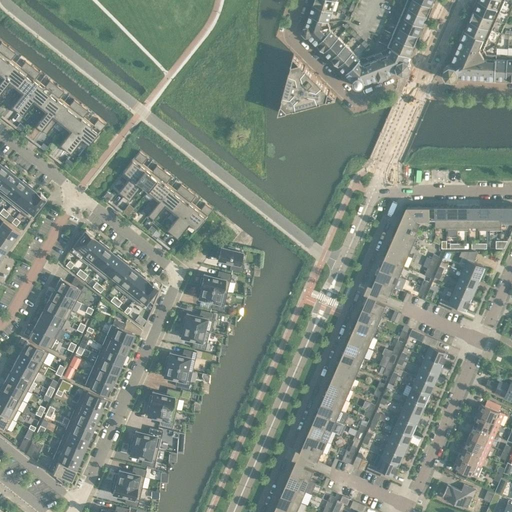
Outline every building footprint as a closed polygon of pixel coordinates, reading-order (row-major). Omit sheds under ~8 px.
[(335,0),(339,1),(336,0),(313,0),(313,4),(332,10),(335,0)] [(387,49),(369,56),(377,77),(378,80),(388,76),(387,73),(397,70),(397,71),(403,74),(409,71),(411,66),(409,60),(407,59),(409,55),(433,0),(396,0),(378,41),(387,45),(388,46),(387,49)] [(495,78),(496,54),(497,43),(496,43),(501,32),(509,14),(509,13),(510,11),(511,10),(511,6),(511,0),(477,0),(474,10),(469,20),(465,29),(461,39),(450,64),(449,64),(444,67),(442,73),(445,78),(451,80),(457,77),(457,76),(466,76),(485,77),(485,79),(495,80),(495,78)] [(328,21),(332,10),(313,4),(309,15),(328,21)] [(303,26),(301,32),(313,29),(329,25),(328,21),(309,15),(306,26),(303,26)] [(330,29),(329,25),(313,29),(301,32),(306,36),(308,35),(316,44),(330,29)] [(338,37),(330,29),(316,44),(324,51),(338,37)] [(331,58),(345,44),(338,37),(324,51),(331,58)] [(331,58),(338,66),(352,51),(345,44),(331,58)] [(0,81),(15,62),(10,58),(15,53),(8,47),(0,56),(0,81)] [(352,51),(338,66),(346,73),(359,59),(360,59),(359,58),(352,51)] [(304,65),(300,61),(300,60),(293,54),(291,63),(290,69),(289,69),(282,97),(281,103),(280,103),(278,112),(287,110),(287,109),(293,107),(293,108),(321,100),(326,98),(327,99),(336,96),(329,89),(329,90),(324,85),(325,85),(305,65),(304,65)] [(506,78),(507,54),(496,54),(495,78),(506,78)] [(359,59),(346,73),(353,80),(353,81),(353,82),(353,83),(353,84),(354,84),(354,85),(355,85),(355,86),(356,86),(357,86),(357,87),(358,87),(359,87),(360,87),(360,86),(361,86),(362,86),(362,85),(363,85),(363,84),(364,84),(364,83),(364,82),(377,77),(369,56),(363,58),(361,56),(359,58),(360,59),(359,59)] [(15,62),(0,81),(0,92),(9,82),(15,87),(32,66),(25,60),(20,66),(15,62)] [(22,92),(11,106),(16,111),(39,81),(35,77),(39,72),(32,66),(15,87),(22,92)] [(39,81),(16,111),(22,115),(33,101),(39,106),(56,85),(49,79),(44,85),(39,81)] [(46,111),(35,125),(40,130),(63,100),(59,97),(63,91),(56,85),(39,106),(46,111)] [(63,100),(40,130),(46,134),(57,120),(63,125),(80,104),(73,99),(68,104),(63,100)] [(70,130),(59,144),(64,149),(88,119),(83,116),(87,110),(80,104),(63,125),(70,130)] [(88,119),(64,149),(70,153),(81,139),(88,145),(105,124),(97,118),(93,123),(88,119)] [(129,177),(118,191),(124,195),(147,166),(142,162),(146,156),(139,150),(122,171),(129,177)] [(0,162),(0,180),(9,169),(0,162)] [(147,166),(124,195),(129,199),(140,185),(147,191),(163,170),(156,164),(151,170),(147,166)] [(18,176),(14,173),(9,169),(0,180),(0,195),(2,197),(18,176)] [(153,196),(142,210),(148,214),(171,185),(166,181),(170,176),(163,170),(147,191),(153,196)] [(27,183),(18,176),(2,197),(11,204),(27,183)] [(36,190),(27,183),(11,204),(20,211),(36,190)] [(171,185),(148,214),(153,219),(164,205),(171,210),(187,189),(180,183),(176,189),(171,185)] [(177,215),(166,229),(172,233),(195,204),(190,200),(195,195),(187,189),(171,210),(177,215)] [(46,198),(36,190),(20,211),(29,218),(42,203),(46,198)] [(195,204),(172,233),(177,238),(188,224),(195,229),(212,208),(204,202),(200,208),(195,204)] [(129,214),(134,206),(129,203),(123,211),(129,214)] [(501,206),(500,206),(500,230),(501,230),(501,218),(511,218),(511,205),(501,206)] [(446,230),(446,206),(436,206),(436,207),(435,207),(435,219),(435,226),(446,226),(446,230)] [(457,206),(447,206),(446,206),(446,230),(457,230),(457,206)] [(457,206),(457,230),(468,230),(468,206),(457,206)] [(478,230),(479,230),(479,206),(478,206),(468,206),(468,230),(469,230),(469,226),(478,226),(478,230)] [(479,206),(479,230),(490,230),(490,206),(489,206),(479,206)] [(490,230),(500,230),(500,206),(490,206),(490,230)] [(435,219),(435,207),(407,207),(406,209),(406,208),(402,216),(403,216),(397,229),(394,236),(393,239),(392,239),(389,246),(388,250),(384,257),(385,257),(404,266),(418,234),(416,233),(417,229),(412,227),(415,219),(435,219)] [(15,217),(11,222),(16,225),(19,221),(15,217)] [(16,237),(19,232),(2,220),(0,223),(0,231),(13,241),(16,237)] [(82,234),(69,250),(79,257),(95,237),(85,229),(81,234),(82,234)] [(7,249),(10,245),(13,241),(0,231),(0,244),(7,249)] [(79,257),(88,264),(104,244),(95,237),(79,257)] [(113,251),(109,248),(104,244),(88,264),(97,272),(113,251)] [(229,268),(242,271),(244,265),(239,264),(242,252),(234,250),(234,248),(227,246),(227,248),(220,246),(220,247),(218,246),(217,253),(218,254),(217,259),(224,261),(231,262),(229,268)] [(122,258),(113,251),(97,272),(106,279),(122,258)] [(467,259),(462,270),(480,278),(485,266),(484,266),(471,260),(475,251),(461,251),(459,256),(467,259)] [(430,277),(440,256),(433,254),(424,275),(430,277)] [(399,276),(404,266),(385,257),(383,260),(380,267),(380,268),(399,276)] [(131,265),(122,258),(106,279),(109,275),(117,281),(114,285),(114,286),(131,265)] [(69,260),(65,265),(70,269),(73,264),(69,260)] [(114,286),(123,293),(140,272),(131,265),(114,286)] [(375,278),(394,287),(399,276),(380,268),(379,271),(378,271),(375,278),(376,278),(375,278)] [(479,279),(480,279),(480,278),(462,270),(458,280),(475,288),(479,279)] [(87,275),(82,271),(79,276),(83,279),(87,275)] [(199,285),(226,292),(231,274),(218,271),(216,277),(204,274),(203,278),(201,277),(199,285)] [(149,279),(140,272),(123,293),(132,300),(149,279)] [(60,277),(54,288),(76,300),(82,289),(81,289),(84,284),(74,276),(70,283),(60,277)] [(375,278),(371,288),(379,291),(389,296),(393,287),(394,287),(375,278)] [(158,287),(149,279),(132,300),(142,307),(154,292),(158,287)] [(471,297),(475,288),(458,280),(454,290),(471,298),(472,297),(471,297)] [(96,290),(100,285),(96,281),(92,286),(96,290)] [(222,310),(226,292),(199,285),(197,293),(199,294),(198,298),(211,301),(209,307),(222,310)] [(54,288),(49,298),(71,309),(76,300),(54,288)] [(377,296),(379,291),(371,288),(369,293),(363,307),(382,315),(381,314),(385,306),(375,301),(377,296)] [(466,310),(471,298),(454,290),(449,301),(441,298),(437,305),(449,310),(452,303),(466,309),(465,309),(466,310)] [(114,304),(118,299),(113,295),(110,300),(114,304)] [(66,319),(71,309),(49,298),(44,307),(66,319)] [(44,307),(39,317),(56,326),(61,317),(65,319),(66,319),(44,307)] [(360,315),(358,318),(377,326),(382,315),(363,307),(363,308),(362,308),(359,315),(360,315)] [(204,330),(204,329),(207,318),(212,319),(213,313),(200,310),(199,316),(186,313),(185,317),(184,316),(182,324),(204,330)] [(134,319),(141,325),(145,320),(138,315),(134,319)] [(56,326),(39,317),(33,326),(55,338),(56,338),(51,335),(56,326)] [(106,334),(106,335),(129,344),(134,333),(123,329),(125,323),(114,318),(112,324),(115,326),(111,336),(106,334)] [(355,325),(354,328),(373,336),(377,326),(358,318),(355,325)] [(209,330),(204,329),(204,330),(182,324),(180,333),(181,333),(180,337),(193,340),(192,346),(204,349),(209,330)] [(50,348),(55,338),(33,326),(28,336),(46,346),(45,346),(50,348)] [(350,336),(349,339),(368,347),(373,336),(354,328),(354,329),(353,328),(350,336)] [(430,345),(425,356),(443,364),(448,352),(447,352),(434,346),(437,340),(425,334),(422,342),(430,345)] [(129,344),(106,335),(102,344),(125,354),(129,344)] [(345,346),(346,346),(345,349),(364,357),(368,347),(349,339),(345,346)] [(26,340),(20,350),(42,362),(48,352),(44,349),(26,340)] [(102,344),(97,354),(120,364),(125,354),(102,344)] [(167,355),(165,364),(192,370),(196,352),(183,349),(182,355),(169,352),(168,356),(167,355)] [(341,357),(340,360),(359,368),(364,357),(345,349),(344,350),(344,349),(341,357)] [(20,350),(15,359),(37,371),(42,362),(20,350)] [(93,364),(116,374),(120,364),(97,354),(93,364)] [(70,361),(70,362),(76,365),(79,358),(73,355),(70,361)] [(442,365),(443,364),(425,356),(421,366),(438,374),(442,365)] [(15,359),(10,369),(32,381),(37,371),(15,359)] [(337,367),(336,370),(354,378),(359,368),(340,360),(339,360),(336,367),(337,367)] [(59,364),(56,369),(62,372),(64,367),(59,364)] [(112,384),(116,374),(93,364),(89,374),(112,384)] [(187,388),(192,370),(165,364),(163,372),(164,372),(163,376),(176,379),(175,385),(187,388)] [(67,369),(64,375),(68,377),(73,368),(68,365),(67,369)] [(383,373),(385,367),(379,365),(377,371),(383,373)] [(421,366),(416,376),(434,384),(438,374),(421,366)] [(10,369),(5,379),(27,390),(32,381),(10,369)] [(350,389),(354,378),(336,370),(334,373),(331,380),(331,381),(350,389)] [(107,395),(110,389),(112,384),(89,374),(84,385),(107,395)] [(430,393),(434,384),(416,376),(412,386),(430,394),(430,393)] [(5,379),(0,387),(0,388),(22,400),(27,390),(5,379)] [(499,384),(489,380),(486,387),(496,391),(496,392),(506,396),(505,397),(511,400),(511,381),(511,385),(501,380),(499,384)] [(326,391),(345,399),(350,389),(331,381),(330,384),(329,383),(326,391),(327,391),(326,391)] [(408,396),(425,404),(430,394),(412,386),(408,396)] [(0,388),(0,400),(17,409),(22,400),(0,388)] [(150,395),(148,403),(175,409),(180,391),(167,388),(165,394),(152,391),(152,395),(150,395)] [(50,397),(52,391),(47,389),(44,394),(50,397)] [(83,389),(78,399),(101,409),(105,399),(83,389)] [(182,396),(190,397),(191,390),(183,389),(182,396)] [(341,410),(345,399),(326,391),(325,394),(322,401),(322,402),(341,410)] [(425,405),(425,404),(408,396),(403,406),(421,414),(425,404),(425,405)] [(101,409),(78,399),(74,409),(97,419),(101,409)] [(0,412),(12,419),(17,409),(0,400),(0,412)] [(38,407),(23,400),(19,407),(34,414),(38,407)] [(317,412),(336,420),(341,410),(322,402),(321,405),(320,404),(317,412)] [(158,425),(171,428),(175,409),(148,403),(146,411),(148,411),(147,415),(160,418),(158,425)] [(475,414),(499,425),(500,425),(500,424),(504,414),(504,415),(505,415),(505,413),(505,414),(480,403),(475,414)] [(417,423),(421,414),(403,406),(399,416),(417,424),(417,423)] [(40,416),(43,411),(37,408),(35,414),(40,416)] [(50,417),(53,412),(47,409),(45,414),(50,417)] [(92,429),(97,419),(74,409),(69,419),(92,429)] [(2,426),(6,429),(12,419),(0,412),(0,426),(2,427),(2,426)] [(332,431),(336,420),(317,412),(316,415),(312,422),(313,422),(313,423),(332,431)] [(495,435),(499,425),(475,414),(473,419),(475,420),(473,425),(495,435),(496,435),(495,435)] [(412,433),(417,424),(399,416),(395,426),(412,433)] [(69,419),(65,429),(88,439),(92,429),(69,419)] [(308,433),(327,441),(332,431),(313,423),(311,425),(308,433)] [(473,425),(468,436),(486,444),(491,446),(491,445),(490,445),(495,435),(473,425)] [(412,434),(412,433),(395,426),(390,436),(408,443),(412,434)] [(131,442),(158,448),(162,430),(149,427),(148,433),(135,430),(134,434),(133,434),(131,442)] [(40,436),(43,431),(38,428),(35,434),(40,436)] [(84,449),(88,439),(65,429),(61,439),(84,449)] [(322,452),(327,441),(308,433),(307,436),(306,436),(303,443),(304,443),(304,444),(322,452)] [(23,451),(29,439),(23,436),(18,447),(23,449),(23,451)] [(404,453),(408,443),(390,436),(386,445),(404,453)] [(481,454),(486,444),(468,436),(464,446),(481,454)] [(79,459),(84,449),(61,439),(56,449),(79,459)] [(37,445),(31,442),(26,453),(31,456),(30,457),(31,457),(34,450),(37,445)] [(153,467),(158,448),(131,442),(129,450),(130,450),(129,454),(142,457),(140,463),(153,467)] [(304,444),(299,453),(307,456),(317,461),(321,452),(322,453),(322,452),(304,444)] [(505,444),(503,450),(508,453),(511,446),(505,444)] [(400,462),(404,453),(386,445),(382,455),(399,463),(400,462)] [(477,464),(481,454),(464,446),(462,451),(460,450),(457,456),(481,466),(482,466),(477,464)] [(75,468),(79,459),(56,449),(52,458),(75,468)] [(500,457),(505,459),(508,453),(503,450),(500,457)] [(305,461),(307,456),(299,453),(297,458),(291,472),(310,481),(310,480),(309,480),(313,471),(303,466),(305,461)] [(368,460),(356,455),(352,465),(364,469),(368,460)] [(394,475),(399,463),(382,455),(377,467),(369,463),(365,470),(377,475),(380,469),(394,474),(393,475),(394,475)] [(478,476),(477,476),(481,466),(457,456),(452,466),(477,477),(478,476)] [(70,479),(75,468),(52,458),(47,469),(57,473),(56,477),(63,482),(65,477),(70,479)] [(114,481),(141,487),(146,469),(133,466),(131,472),(118,469),(117,473),(115,473),(114,481)] [(499,466),(496,472),(501,475),(504,468),(499,466)] [(288,480),(287,483),(305,491),(310,481),(291,472),(291,473),(290,473),(287,480),(288,480)] [(499,481),(501,475),(496,472),(493,479),(499,481)] [(137,506),(141,487),(114,481),(112,489),(113,489),(112,493),(126,497),(124,503),(137,506)] [(283,490),(283,491),(282,493),(301,502),(305,491),(287,483),(286,483),(283,490)] [(442,495),(442,496),(467,507),(476,489),(464,483),(461,489),(448,484),(447,485),(447,484),(442,495)] [(497,485),(494,492),(501,495),(504,488),(497,485)] [(490,500),(494,492),(488,489),(484,497),(490,500)] [(494,492),(486,511),(492,511),(500,495),(494,492)] [(279,501),(277,504),(295,511),(296,511),(301,502),(282,493),(282,494),(281,494),(278,501),(279,501)] [(340,501),(347,504),(349,498),(342,495),(340,501)] [(507,502),(502,511),(511,511),(511,499),(508,498),(507,502)] [(358,510),(357,511),(362,511),(365,505),(353,500),(350,507),(358,510)]
